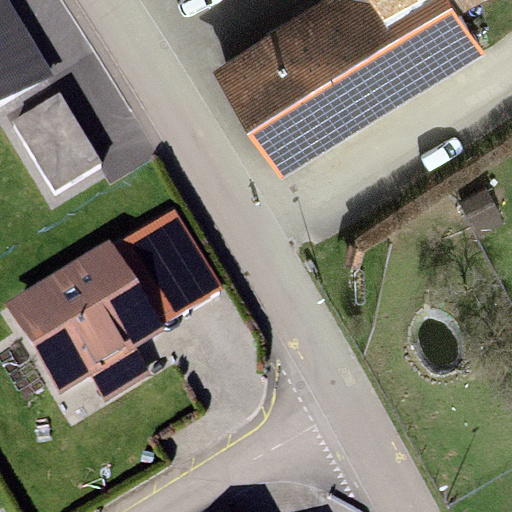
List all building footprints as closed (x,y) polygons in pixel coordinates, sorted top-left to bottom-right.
[(0,0),(0,118),(53,86),(0,0)] [(328,0),(211,69),(275,178),(430,87),(391,22),(381,27),(364,0),(328,0)] [(488,0),(364,0),(381,27),(391,22),(430,87),(485,55),(462,16),(488,0)] [(59,105),(11,134),(53,203),(100,175),(59,105)] [(484,182),(458,196),(478,232),(503,218),(484,182)] [(108,239),(3,303),(58,394),(89,375),(105,401),(150,374),(134,347),(163,329),(160,324),(222,287),(174,208),(112,246),(108,239)]
